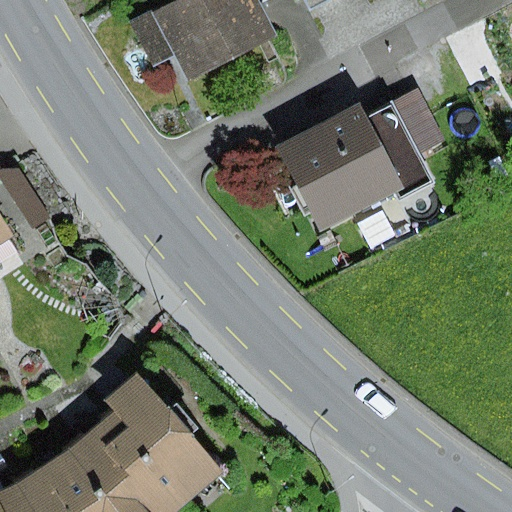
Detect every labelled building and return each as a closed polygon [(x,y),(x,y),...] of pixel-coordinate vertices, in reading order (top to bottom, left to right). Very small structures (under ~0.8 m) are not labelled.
[(170,0),(147,12),(183,82),(270,38),(254,7),(268,0),(170,0)] [(302,0),(307,10),(328,0),(302,0)] [(417,92),(388,107),(413,155),(442,139),(417,92)] [(355,107),(274,151),(319,233),(392,193),(396,200),(429,183),(413,155),(388,107),(362,121),(355,107)] [(0,170),(0,200),(16,223),(25,217),(32,228),(48,217),(15,170),(0,170)] [(0,242),(8,237),(0,224),(0,242)] [(170,511),(216,472),(130,373),(96,403),(105,413),(88,428),(160,511),(170,511)] [(160,511),(88,428),(43,464),(73,511),(160,511)] [(19,479),(0,490),(0,511),(73,511),(43,464),(19,479)]
